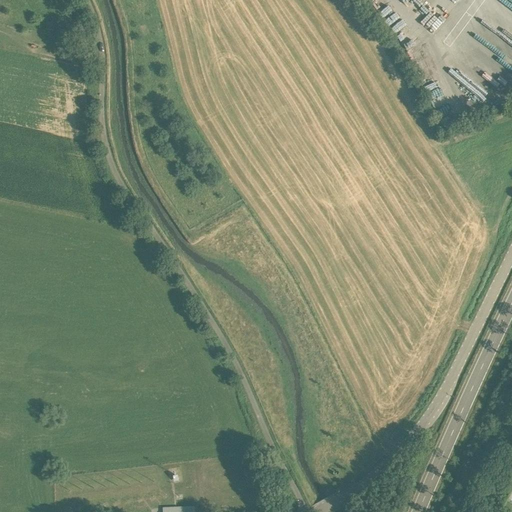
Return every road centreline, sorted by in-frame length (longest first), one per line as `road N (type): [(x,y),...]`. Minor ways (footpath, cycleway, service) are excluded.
road 1 (unclassified): [(305,511),(240,372),(111,164),(101,121),(99,21),(89,0)]
road 2 (unclassified): [(315,511),(372,477),(421,428),(511,253)]
road 3 (primary): [(419,511),(511,297)]
